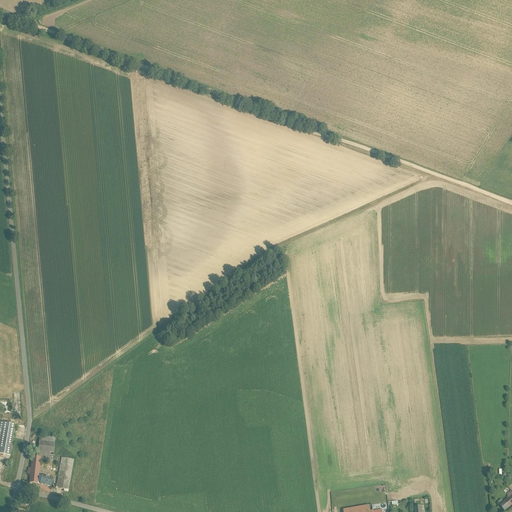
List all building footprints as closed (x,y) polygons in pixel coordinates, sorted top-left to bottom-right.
[(0,453),(10,456),(15,425),(0,422),(0,453)] [(53,455),(55,438),(39,437),(37,452),(32,451),(32,459),(29,459),(27,474),(31,475),(29,483),(40,485),(41,476),(39,475),(40,460),(58,462),(59,456),(53,455)] [(67,493),(73,460),(61,458),(56,488),(55,488),(55,491),(59,491),(60,489),(63,490),(63,492),(67,493)] [(40,485),(50,487),(51,487),(52,478),(42,475),(40,485)] [(505,511),(511,505),(511,491),(507,495),(508,496),(507,497),(508,499),(500,505),(505,511)] [(7,511),(11,502),(6,500),(2,511),(7,511)]
